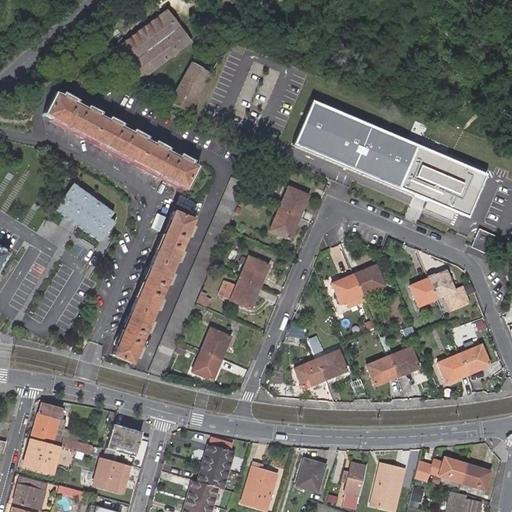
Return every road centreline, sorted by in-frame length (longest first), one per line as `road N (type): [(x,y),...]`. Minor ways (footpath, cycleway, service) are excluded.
road 1 (residential): [(245,403),(317,238),(344,214),(366,215),(470,266),(511,362)]
road 2 (residential): [(511,424),(365,438),(236,427)]
road 3 (residential): [(511,389),(391,405),(256,396),(245,403)]
road 4 (residential): [(163,411),(31,378)]
road 5 (unclassified): [(99,0),(0,87)]
road 6 (residential): [(0,496),(31,378)]
